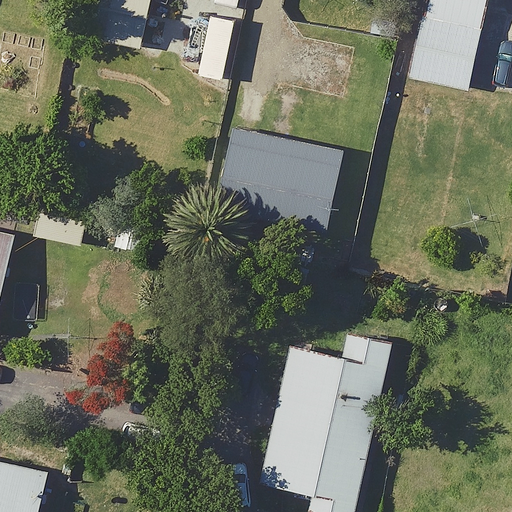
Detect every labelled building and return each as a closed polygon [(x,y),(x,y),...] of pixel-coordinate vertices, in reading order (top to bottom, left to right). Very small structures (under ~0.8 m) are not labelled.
[(140,0),(77,0),(73,34),(133,44),(140,0)] [(416,0),(401,74),(460,86),(478,0),(416,0)] [(334,146),(222,124),(206,206),(319,227),(334,146)] [(345,511),(384,338),(340,328),(334,353),(284,342),(254,479),(304,491),(301,506),(328,511),(345,511)] [(31,511),(40,473),(0,463),(0,511),(31,511)]
